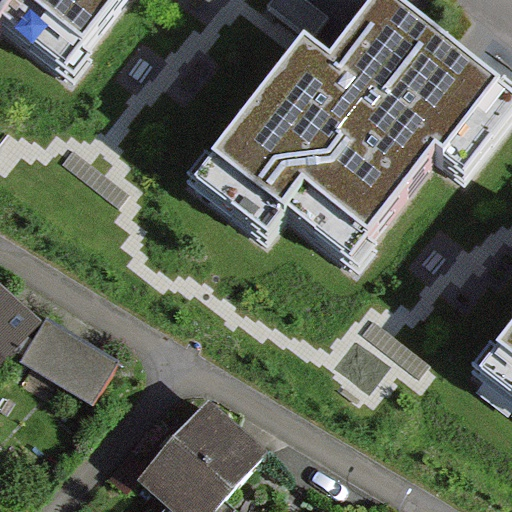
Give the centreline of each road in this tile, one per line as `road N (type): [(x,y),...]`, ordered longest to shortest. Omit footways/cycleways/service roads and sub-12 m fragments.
road 1 (residential): [(407,511),(180,372)]
road 2 (residential): [(180,372),(0,257)]
road 3 (residential): [(180,372),(55,511)]
